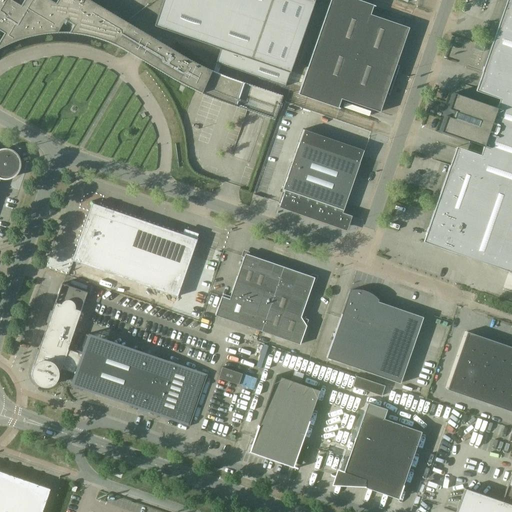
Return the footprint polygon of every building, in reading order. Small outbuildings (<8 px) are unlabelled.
[(196,91),(201,94),(211,98),(222,102),(229,104),(251,112),(260,115),(274,120),(281,96),(268,91),(259,88),(237,81),(230,78),(224,76),(217,73),(211,71),(206,68),(200,65),(194,63),(189,60),(184,57),(147,35),(88,0),(0,0),(0,30),(4,33),(0,40),(0,48),(1,47),(5,46),(9,44),(13,42),(17,40),(21,39),(25,38),(29,37),(33,36),(37,35),(42,34),(46,34),(50,33),(54,33),(58,33),(62,33),(66,33),(71,33),(75,34),(79,34),(83,35),(87,36),(92,37),(96,38),(100,39),(104,41),(108,42),(112,44),(116,46),(120,48),(124,50),(135,56),(168,76),(173,79),(179,82),(184,85),(190,88),(196,91)] [(162,0),(155,24),(154,26),(223,50),(218,64),(233,69),(240,72),(262,79),(271,82),(284,87),(289,73),(314,0),(313,0),(162,0)] [(339,109),(339,108),(338,107),(341,99),(379,112),(385,94),(389,96),(393,84),(392,84),(392,85),(389,84),(390,80),(394,75),(395,76),(395,77),(399,66),(396,64),(409,28),(370,14),(373,6),(374,7),(375,6),(357,0),(330,0),(298,95),(339,109)] [(446,116),(440,132),(465,140),(483,147),(480,156),(455,148),(449,166),(474,174),(473,175),(511,188),(511,0),(506,0),(482,72),(475,90),(500,99),(497,108),(478,102),(454,93),(448,109),(456,112),(454,119),(446,116)] [(351,216),(347,215),(341,213),(342,211),(343,211),(364,151),(303,130),(282,190),(283,190),(277,207),(346,231),(351,216)] [(16,155),(15,153),(14,152),(13,152),(12,151),(10,150),(7,149),(6,149),(3,149),(1,149),(0,150),(0,149),(0,178),(1,179),(3,179),(6,179),(8,179),(10,178),(11,178),(13,177),(14,176),(15,175),(16,174),(18,171),(18,170),(19,168),(19,167),(20,164),(20,163),(19,162),(19,160),(19,159),(18,158),(18,157),(17,156),(16,155)] [(425,236),(423,242),(428,244),(511,273),(511,188),(473,175),(474,174),(449,166),(445,177),(425,236)] [(91,205),(91,206),(72,261),(177,297),(196,240),(94,204),(94,203),(94,202),(93,202),(92,201),(91,201),(90,202),(90,203),(89,203),(89,204),(90,204),(90,205),(91,205)] [(272,299),(283,267),(248,255),(243,257),(233,286),(272,299)] [(283,267),(272,299),(261,332),(299,345),(306,326),(300,317),(313,281),(311,277),(283,267)] [(61,367),(67,369),(73,351),(67,349),(86,293),(85,292),(63,285),(63,284),(61,284),(35,360),(36,360),(32,370),(32,371),(32,372),(32,374),(32,375),(32,376),(32,378),(33,379),(34,380),(34,382),(35,383),(36,384),(38,384),(39,385),(40,386),(41,386),(43,386),(44,386),(46,386),(47,386),(48,386),(50,385),(51,384),(52,384),(53,383),(54,382),(55,380),(56,379),(56,378),(59,369),(60,369),(61,369),(61,367)] [(272,299),(233,286),(229,299),(221,296),(215,316),(261,332),(272,299)] [(350,291),(342,314),(341,314),(326,358),(400,384),(423,317),(400,310),(395,308),(393,312),(379,307),(376,306),(378,300),(377,300),(375,297),(372,295),(370,294),(369,293),(366,292),(363,291),(360,290),(357,290),(353,290),(350,291),(350,290),(350,291)] [(457,361),(473,367),(483,338),(467,332),(457,361)] [(73,351),(67,369),(73,371),(69,383),(150,411),(150,413),(189,427),(207,375),(168,361),(167,363),(86,334),(79,353),(73,351)] [(473,367),(482,370),(492,341),(483,338),(473,367)] [(482,370),(492,373),(502,344),(492,341),(482,370)] [(492,373),(501,376),(511,347),(502,344),(492,373)] [(501,376),(511,380),(511,375),(511,347),(501,376)] [(473,367),(457,361),(447,390),(463,395),(473,367)] [(242,374),(222,367),(218,378),(238,385),(242,374)] [(463,395),(472,399),(482,370),(473,367),(463,395)] [(472,399),(482,402),(492,373),(482,370),(472,399)] [(482,402),(491,405),(501,376),(492,373),(482,402)] [(292,467),(299,448),(319,391),(276,376),(250,452),(292,467)] [(384,386),(356,376),(352,386),(381,396),(384,386)] [(511,380),(501,376),(491,405),(501,408),(511,380)] [(501,408),(510,412),(511,405),(511,380),(501,408)] [(358,411),(332,484),(364,486),(364,487),(398,498),(421,432),(383,419),(386,409),(367,403),(364,413),(358,411)] [(41,511),(49,489),(0,471),(0,511),(41,511)] [(511,511),(511,471),(501,502),(464,489),(456,511),(511,511)]
